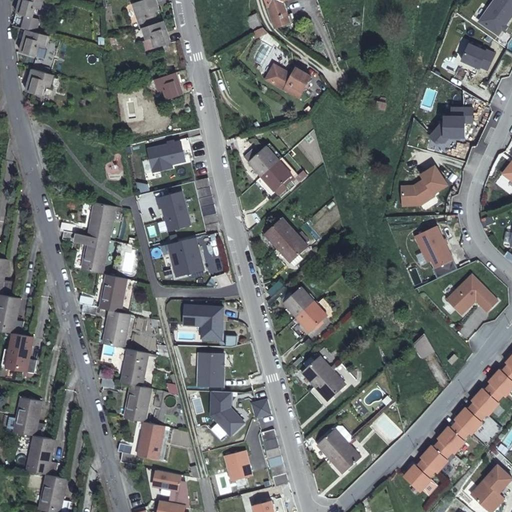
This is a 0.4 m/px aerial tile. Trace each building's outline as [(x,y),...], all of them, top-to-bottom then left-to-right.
[(40,11),(44,0),(19,0),(16,14),(14,22),(14,27),(26,31),(36,33),(40,21),(33,18),(35,9),(40,11)] [(159,12),(155,0),(147,0),(132,5),(140,29),(143,29),(146,41),(151,40),(155,49),(170,44),(163,22),(158,23),(155,14),(159,12)] [(265,0),(275,28),(290,23),(284,2),(289,0),(265,0)] [(511,0),(496,0),(480,23),(498,36),(502,31),(505,27),(511,16),(511,0)] [(250,35),(262,31),(263,31),(258,16),(245,21),(250,35)] [(44,49),(47,37),(26,31),(20,53),(36,58),(39,48),(44,49)] [(470,44),(462,61),(479,69),(479,67),(487,71),(495,54),(487,50),(486,52),(470,44)] [(275,86),(293,96),(298,97),(302,92),(287,83),(292,75),(274,65),(265,80),(275,86)] [(302,71),(296,67),(292,75),(287,83),(302,92),(311,77),(302,71)] [(50,88),(54,76),(32,69),(25,92),(42,97),(46,87),(50,88)] [(183,95),(176,73),(155,80),(158,92),(164,90),(167,100),(183,95)] [(377,109),(387,111),(389,101),(379,99),(377,109)] [(474,110),(453,109),(453,118),(446,118),(446,125),(442,125),(432,137),(439,143),(443,143),(448,138),(465,139),(466,124),(473,125),(474,110)] [(193,159),(188,138),(170,142),(171,145),(149,151),(154,172),(171,168),(170,164),(193,159)] [(269,142),(265,146),(291,176),(282,184),(285,187),(298,175),(269,142)] [(291,176),(265,146),(264,144),(255,152),(252,149),(244,156),(277,196),(286,189),(285,187),(282,184),(291,176)] [(511,162),(503,174),(505,176),(511,167),(511,162)] [(414,187),(402,187),(403,206),(420,206),(435,196),(434,195),(448,186),(435,167),(421,176),(424,180),(414,187)] [(61,182),(59,174),(48,177),(51,186),(61,182)] [(194,182),(207,235),(222,232),(209,179),(194,182)] [(191,225),(182,192),(157,199),(160,209),(163,208),(169,231),(191,225)] [(123,207),(97,203),(90,236),(74,232),(75,224),(63,222),(61,230),(64,230),(63,238),(88,243),(83,268),(103,273),(110,240),(115,211),(122,212),(123,207)] [(304,243),(298,235),(284,219),(267,233),(292,263),(299,257),(309,248),(304,243)] [(437,226),(415,236),(423,252),(426,250),(428,254),(435,268),(453,260),(437,226)] [(302,232),(298,235),(304,243),(308,239),(302,232)] [(204,270),(196,238),(176,243),(178,251),(170,253),(176,277),(204,270)] [(176,243),(168,245),(170,253),(178,251),(176,243)] [(299,257),(292,263),(294,266),(302,259),(299,257)] [(0,294),(1,295),(18,298),(20,284),(12,284),(4,282),(8,261),(0,258),(0,294)] [(415,268),(409,270),(414,286),(420,284),(415,268)] [(128,279),(108,275),(101,308),(112,310),(105,344),(125,349),(132,315),(120,312),(128,279)] [(447,300),(459,312),(469,303),(472,305),(476,301),(487,312),(498,301),(472,275),(447,300)] [(270,291),(273,295),(285,287),(281,282),(270,291)] [(327,315),(303,287),(286,303),(311,330),(327,315)] [(0,300),(0,330),(14,334),(21,335),(24,322),(17,320),(21,299),(18,298),(1,295),(0,300)] [(80,303),(85,304),(93,306),(95,298),(82,295),(80,303)] [(459,312),(462,315),(472,305),(469,303),(459,312)] [(93,306),(85,304),(83,312),(95,315),(98,307),(93,306)] [(202,326),(201,338),(221,339),(223,307),(203,306),(203,308),(200,308),(200,306),(185,305),(184,325),(202,326)] [(423,355),(435,350),(424,332),(414,340),(423,355)] [(14,334),(7,369),(35,374),(38,360),(30,360),(34,338),(21,335),(14,334)] [(125,418),(146,422),(153,389),(143,386),(149,354),(129,350),(121,382),(132,384),(125,418)] [(223,387),(224,354),(199,353),(198,386),(223,387)] [(449,361),(453,365),(459,358),(456,354),(449,361)] [(103,355),(102,362),(112,364),(114,357),(103,355)] [(347,384),(322,356),(305,372),(331,400),(347,384)] [(499,370),(488,382),(490,384),(502,395),(504,397),(511,387),(511,369),(507,365),(501,371),(499,370)] [(103,379),(113,381),(114,373),(102,369),(100,378),(103,379)] [(116,382),(113,381),(103,379),(102,386),(115,389),(116,382)] [(168,383),(171,393),(179,394),(176,384),(168,383)] [(482,389),(471,401),(473,403),(485,414),(487,416),(498,403),(496,401),(502,395),(490,384),(484,390),(482,389)] [(230,408),(230,392),(211,391),(211,415),(228,434),(232,434),(242,424),(242,421),(235,413),(231,413),(228,409),(230,408)] [(38,424),(42,401),(22,397),(15,433),(35,437),(43,439),(46,426),(38,424)] [(271,414),(267,399),(252,403),(256,418),(271,414)] [(465,408),(454,420),(456,422),(468,433),(470,435),(481,422),(479,420),(485,414),(473,403),(467,410),(465,408)] [(348,422),(344,424),(356,437),(358,433),(360,430),(351,421),(348,422)] [(139,455),(160,459),(166,427),(146,422),(139,455)] [(468,433),(456,422),(450,429),(448,427),(437,439),(439,441),(451,452),(453,454),(464,441),(462,439),(468,433)] [(356,437),(344,424),(323,444),(347,472),(365,456),(352,441),(356,437)] [(276,487),(289,483),(281,451),(275,429),(261,432),(276,487)] [(43,439),(35,437),(29,471),(48,476),(56,477),(59,465),(51,462),(54,441),(43,439)] [(451,452),(439,441),(433,448),(431,446),(420,458),(422,460),(435,471),(437,473),(448,460),(446,459),(451,452)] [(120,443),(119,451),(123,452),(132,454),(133,446),(120,443)] [(232,481),(253,475),(246,450),(225,455),(232,481)] [(137,465),(139,455),(132,454),(123,452),(121,462),(137,465)] [(429,477),(435,471),(422,460),(416,467),(414,465),(403,477),(420,492),(422,490),(430,480),(429,477)] [(496,465),(483,480),(486,483),(472,497),(488,511),(491,511),(504,498),(498,493),(511,478),(496,465)] [(197,467),(191,468),(194,479),(200,479),(197,467)] [(181,475),(158,470),(155,485),(173,489),(170,504),(185,507),(189,508),(186,483),(180,482),(181,475)] [(51,511),(69,511),(72,502),(64,501),(68,480),(56,477),(48,476),(42,510),(51,511)] [(428,496),(437,486),(430,480),(422,490),(428,496)] [(486,483),(483,480),(470,494),(472,497),(486,483)] [(275,511),(272,501),(254,505),(256,511),(275,511)] [(170,504),(161,502),(159,511),(183,511),(185,507),(170,504)]
